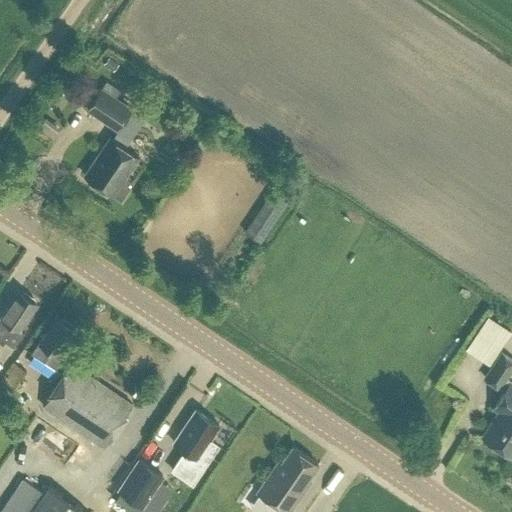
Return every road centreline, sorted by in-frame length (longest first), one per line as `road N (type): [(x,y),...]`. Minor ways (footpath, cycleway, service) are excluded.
road 1 (secondary): [(455,511),(0,202)]
road 2 (unclassified): [(0,112),(77,0)]
